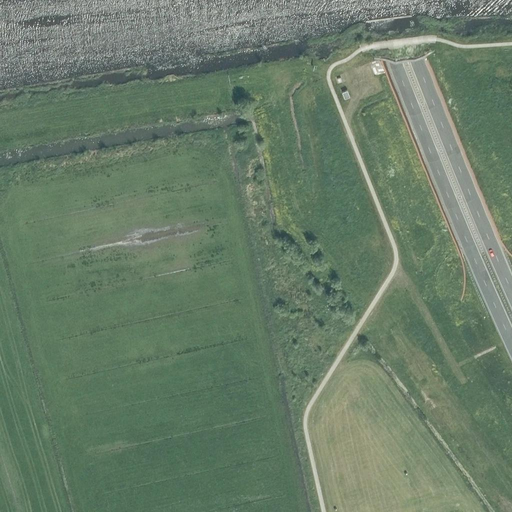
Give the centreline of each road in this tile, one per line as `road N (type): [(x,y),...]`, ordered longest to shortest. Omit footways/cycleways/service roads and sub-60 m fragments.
road 1 (trunk): [(368,0),(511,343)]
road 2 (trunk): [(511,293),(391,0)]
